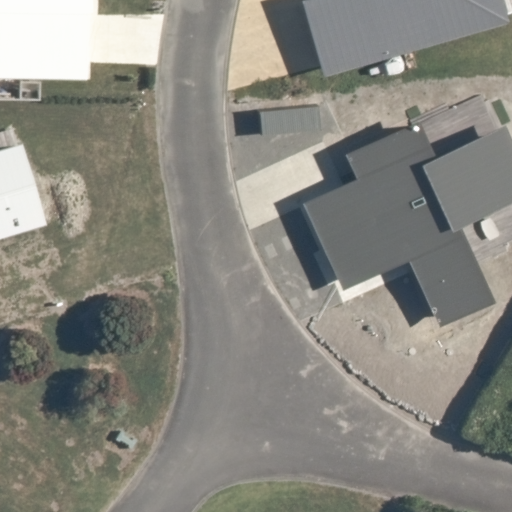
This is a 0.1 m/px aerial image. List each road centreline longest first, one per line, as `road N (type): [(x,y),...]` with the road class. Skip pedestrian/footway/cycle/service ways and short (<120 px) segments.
road 1 (residential): [(202,0),(191,113),(201,226),(247,388)]
road 2 (residential): [(247,388),(385,459),(511,484)]
road 3 (residential): [(247,388),(152,511)]
